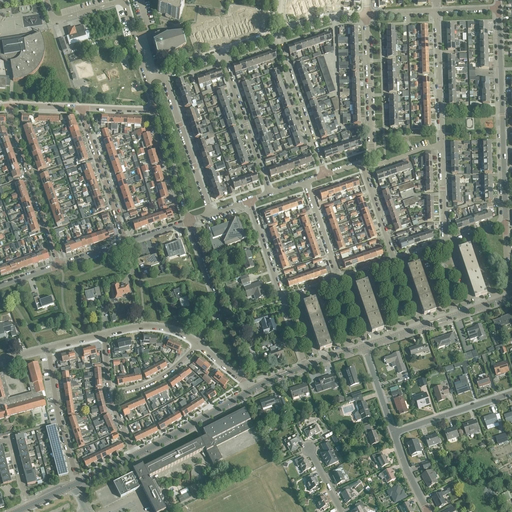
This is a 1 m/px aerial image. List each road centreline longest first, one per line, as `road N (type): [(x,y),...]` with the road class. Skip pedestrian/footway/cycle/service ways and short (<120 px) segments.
road 1 (residential): [(505,223),(498,9)]
road 2 (residential): [(10,106),(60,265)]
road 3 (residential): [(366,270),(387,330),(420,319),(399,259)]
road 4 (residential): [(312,289),(334,348),(368,336),(348,277)]
road 5 (residential): [(417,253),(437,312),(472,300),(453,241)]
road 6 (tertiary): [(363,347),(511,296)]
road 7 (residential): [(270,194),(221,53)]
road 8 (residential): [(276,35),(324,175)]
road 9 (residential): [(163,74),(210,214)]
road 10 (residential): [(370,158),(366,14)]
road 11 (residential): [(126,243),(79,108)]
road 12 (residential): [(77,483),(48,348)]
road 13 (tertiary): [(134,455),(252,389)]
road 14 (residential): [(196,343),(213,323),(217,301),(187,221)]
road 15 (residential): [(436,11),(440,144)]
road 16 (residential): [(511,392),(393,433)]
